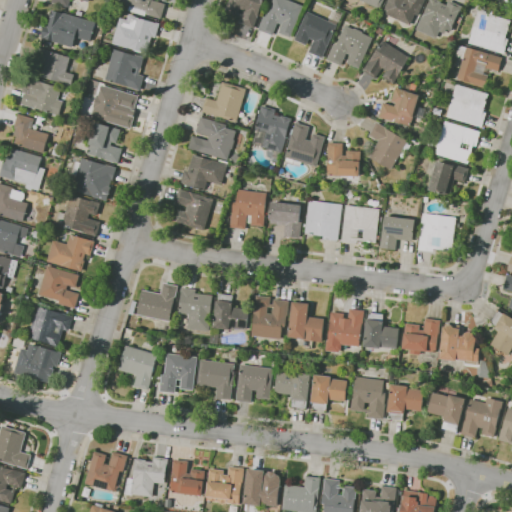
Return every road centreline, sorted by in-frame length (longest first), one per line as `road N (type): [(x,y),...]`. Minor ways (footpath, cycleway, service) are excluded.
road 1 (residential): [(203,0),(47,511)]
road 2 (residential): [(511,482),(399,458),(74,415),(0,387)]
road 3 (residential): [(511,145),(475,268),(460,280),(434,285),(129,242)]
road 4 (residential): [(341,102),(192,39)]
